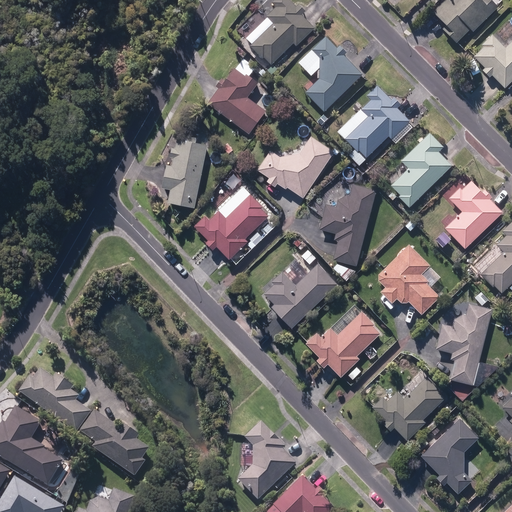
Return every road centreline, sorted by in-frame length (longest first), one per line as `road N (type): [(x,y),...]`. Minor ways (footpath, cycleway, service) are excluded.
road 1 (residential): [(404,511),(101,196)]
road 2 (residential): [(217,0),(101,196)]
road 3 (residential): [(511,158),(353,0)]
road 4 (residential): [(101,196),(0,364)]
